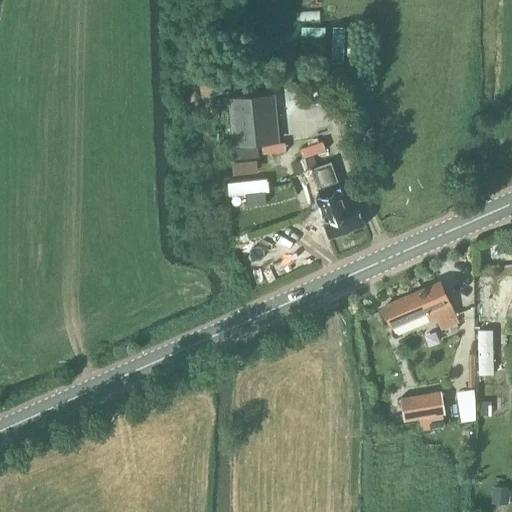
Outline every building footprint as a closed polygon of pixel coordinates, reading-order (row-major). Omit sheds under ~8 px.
[(235,145),(276,141),(272,96),(231,100),(235,145)] [(229,161),(258,158),(257,147),(228,149),(229,161)] [(294,174),(316,166),(312,154),(290,162),(294,174)] [(347,213),(340,196),(342,195),(330,162),(310,169),(320,197),(314,199),(329,239),(364,227),(357,209),(347,213)] [(458,322),(448,298),(441,282),(440,283),(412,295),(383,308),(391,326),(392,325),(394,330),(416,321),(417,324),(420,324),(423,324),(424,323),(437,318),(442,329),(458,322)] [(406,418),(416,416),(445,411),(441,392),(402,399),(406,418)] [(505,504),(507,487),(494,486),(492,502),(505,504)]
